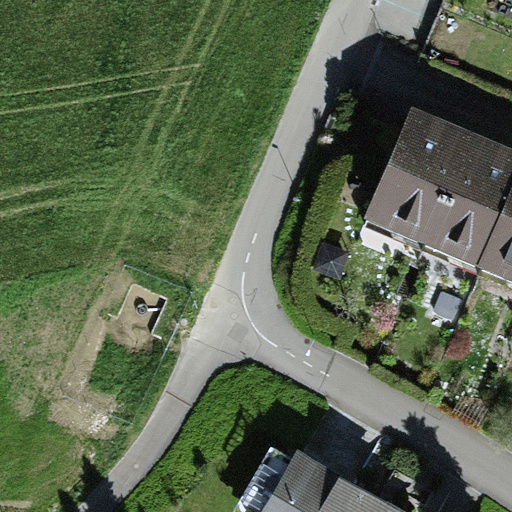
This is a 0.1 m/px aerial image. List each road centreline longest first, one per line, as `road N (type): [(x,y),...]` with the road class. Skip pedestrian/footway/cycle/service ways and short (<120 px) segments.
road 1 (residential): [(225,314),(357,0)]
road 2 (residential): [(225,314),(511,476)]
road 3 (residential): [(95,511),(141,458),(225,314)]
